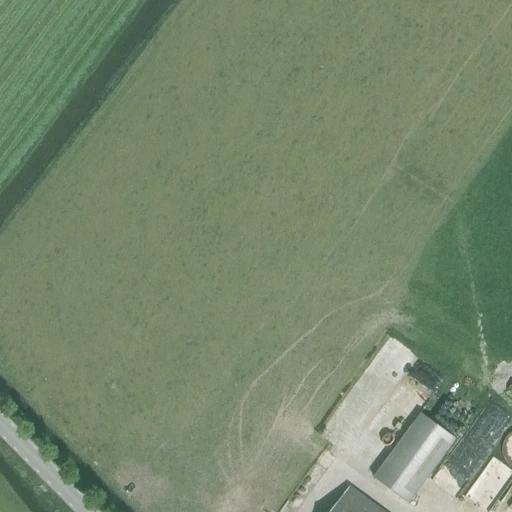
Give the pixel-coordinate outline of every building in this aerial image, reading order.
[(410,504),(457,440),(421,414),(374,478),(410,504)] [(511,422),(509,424),(506,426),(501,433),(500,437),(499,441),(500,449),(504,456),(510,460),(511,460),(511,422)] [(463,492),(483,506),(509,470),(490,456),(463,492)] [(510,505),(511,501),(511,478),(500,499),(510,505)] [(334,511),(384,511),(352,488),(334,511)]
